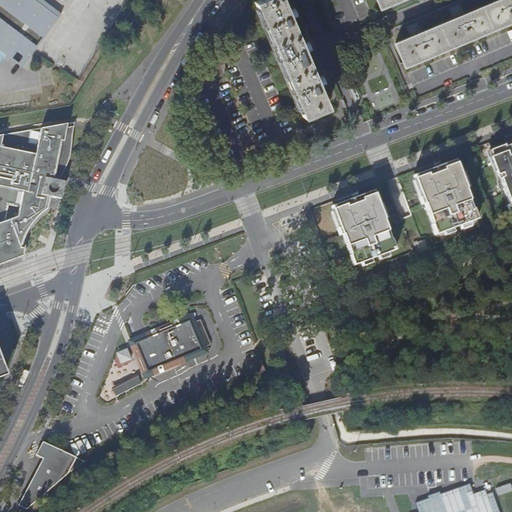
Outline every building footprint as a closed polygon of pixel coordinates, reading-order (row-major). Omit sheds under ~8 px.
[(0,0),(0,50),(22,67),(61,14),(43,0),(0,0)] [(281,0),(262,0),(254,4),(303,117),(328,106),(281,0)] [(511,0),(496,0),(394,43),(404,66),(511,21),(511,0)] [(0,264),(24,256),(24,254),(25,248),(21,248),(24,240),(28,230),(34,222),(41,213),(48,209),(50,197),(62,199),(65,182),(61,181),(62,176),(68,166),(71,156),(74,133),(76,123),(71,123),(41,129),(38,145),(29,144),(32,131),(0,137),(0,264)] [(503,145),(486,151),(488,158),(495,176),(500,190),(502,189),(509,207),(511,205),(511,143),(504,147),(503,145)] [(453,163),(410,178),(420,203),(421,203),(428,223),(427,223),(431,234),(473,219),(469,208),(468,208),(461,188),(462,188),(453,163)] [(371,193),(329,208),(338,233),(339,233),(344,247),(346,253),(345,253),(349,264),(391,249),(387,238),(386,238),(384,233),(379,218),(380,218),(371,193)] [(193,322),(192,319),(133,343),(146,377),(206,351),(204,348),(212,345),(201,319),(193,322)] [(131,387),(122,370),(116,373),(114,370),(106,375),(111,383),(101,388),(108,400),(131,387)] [(18,505),(28,511),(87,463),(83,461),(43,444),(38,456),(43,459),(18,505)] [(427,501),(415,505),(416,511),(496,511),(490,493),(483,495),(482,491),(470,495),(467,486),(437,493),(426,496),(427,501)]
